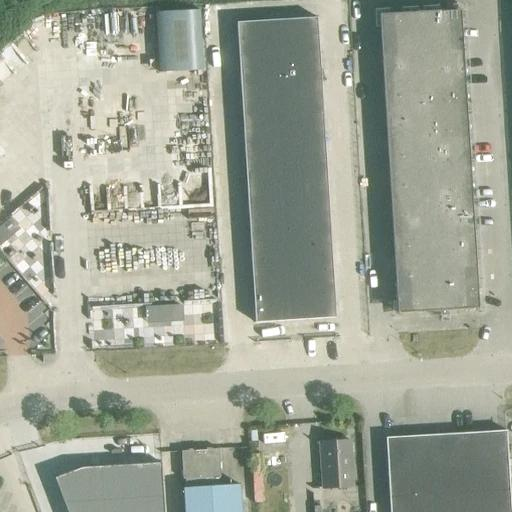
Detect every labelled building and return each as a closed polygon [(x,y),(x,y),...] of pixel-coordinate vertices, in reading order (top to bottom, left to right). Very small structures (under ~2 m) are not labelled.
[(198,10),(154,13),(158,72),(202,69),(198,10)] [(378,15),(397,314),(478,309),(459,10),(378,15)] [(235,22),(254,323),(335,318),(317,17),(235,22)] [(385,438),(389,511),(510,511),(505,431),(385,438)] [(319,442),(322,489),(352,487),(349,441),(319,442)] [(182,488),(183,511),(240,511),(238,485),(218,486),(218,477),(220,477),(218,449),(180,452),(182,480),(184,480),(185,488),(182,488)] [(80,467),(53,478),(65,511),(163,511),(160,462),(80,467)]
